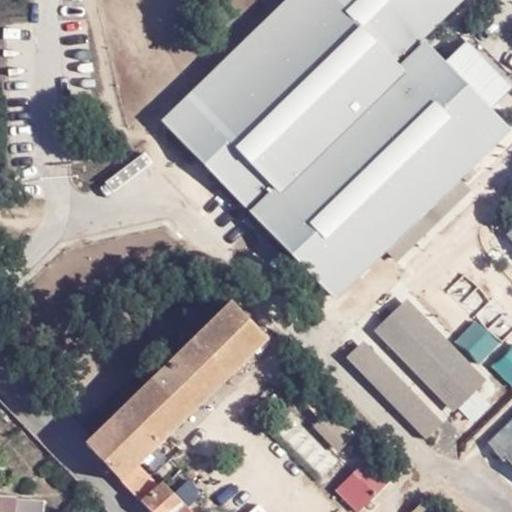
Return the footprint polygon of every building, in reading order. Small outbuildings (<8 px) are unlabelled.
[(393,65),(458,0),(304,0),(170,132),(245,208),(270,185),(393,65)] [(511,82),(477,47),(449,72),(494,119),(511,103),(511,82)] [(421,66),(283,200),(258,223),(333,300),(505,130),(494,119),(449,72),(434,55),(421,66)] [(398,69),(393,65),(270,185),(283,200),(421,66),(411,57),(398,69)] [(407,301),(345,361),(425,444),(488,384),(407,301)] [(235,308),(103,436),(135,469),(267,342),(235,308)] [(279,381),(318,421),(332,408),(293,367),(279,381)] [(358,434),(332,408),(318,421),(308,430),(334,456),(358,434)] [(49,465),(18,432),(0,449),(0,467),(23,490),(49,465)] [(89,450),(121,483),(135,469),(103,436),(89,450)] [(511,439),(498,453),(511,467),(511,439)] [(155,491),(175,511),(190,511),(163,484),(155,491)] [(152,511),(175,511),(155,491),(144,502),(152,511)] [(0,511),(37,511),(38,502),(0,499),(0,511)]
